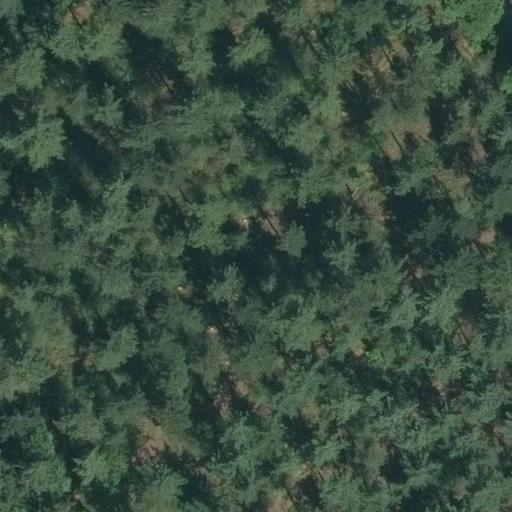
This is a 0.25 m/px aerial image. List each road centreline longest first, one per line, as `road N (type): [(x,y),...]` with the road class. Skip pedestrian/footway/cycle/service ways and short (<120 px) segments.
road 1 (track): [(511,223),(67,511)]
road 2 (track): [(118,0),(0,78)]
